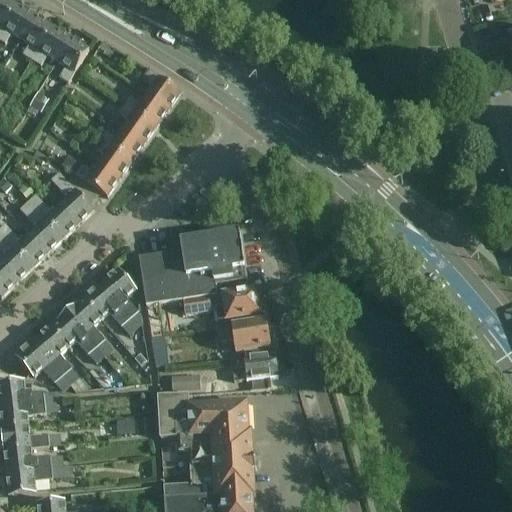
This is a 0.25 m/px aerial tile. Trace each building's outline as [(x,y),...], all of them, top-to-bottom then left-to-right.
[(0,0),(0,35),(17,8),(3,0),(0,0)] [(12,36),(21,42),(35,19),(17,8),(0,35),(0,44),(5,47),(12,36)] [(23,59),(32,64),(53,30),(35,19),(21,42),(30,47),(23,59)] [(32,64),(41,70),(48,58),(57,64),(72,42),(53,30),(32,64)] [(89,53),(72,42),(57,64),(66,70),(59,81),(68,87),(89,53)] [(153,90),(147,98),(169,113),(181,96),(159,81),(148,74),(142,83),(153,90)] [(38,96),(30,109),(38,114),(46,101),(38,96)] [(130,100),(124,108),(156,131),(169,113),(147,98),(141,107),(130,100)] [(128,124),(122,133),(144,149),(156,131),(124,108),(118,117),(128,124)] [(106,134),(100,143),(110,150),(132,165),(144,149),(122,133),(117,141),(106,134)] [(104,159),(98,167),(120,183),(132,165),(110,150),(100,143),(93,152),(104,159)] [(37,154),(32,161),(41,167),(46,160),(37,154)] [(107,201),(120,183),(98,167),(92,176),(68,160),(61,169),(85,185),(107,201)] [(51,184),(68,202),(61,209),(79,229),(94,214),(59,177),(51,184)] [(5,182),(0,186),(0,190),(4,196),(11,190),(5,182)] [(25,187),(17,193),(25,202),(33,195),(25,187)] [(36,198),(26,207),(34,213),(64,243),(79,229),(61,209),(53,216),(36,198)] [(37,232),(30,238),(48,258),(64,243),(34,213),(26,207),(20,214),(37,232)] [(5,228),(0,232),(0,239),(8,245),(33,273),(48,258),(30,238),(23,245),(5,228)] [(159,308),(184,305),(219,300),(218,288),(246,284),(244,270),(245,270),(239,236),(181,245),(182,248),(174,249),(175,256),(139,262),(147,310),(159,308)] [(0,254),(6,261),(0,266),(0,268),(17,288),(33,273),(8,245),(0,239),(0,254)] [(0,300),(2,302),(17,288),(0,268),(0,300)] [(118,274),(101,288),(131,323),(140,315),(127,302),(136,294),(118,274)] [(101,288),(84,303),(102,323),(109,317),(121,331),(131,323),(101,288)] [(257,294),(219,300),(184,305),(186,319),(212,315),(212,313),(217,312),(219,325),(261,319),(257,294)] [(84,303),(68,317),(86,337),(98,352),(106,344),(107,343),(95,329),(102,323),(84,303)] [(159,308),(147,310),(152,342),(164,340),(159,308)] [(140,315),(131,323),(138,332),(141,329),(139,316),(140,315)] [(68,317),(51,331),(69,351),(76,346),(87,360),(88,360),(98,352),(86,337),(68,317)] [(131,323),(121,331),(129,340),(138,332),(131,323)] [(236,356),(270,351),(267,325),(220,332),(222,345),(235,344),(236,356)] [(51,331),(35,345),(52,366),(64,379),(71,373),(72,372),(61,358),(69,351),(51,331)] [(106,344),(98,352),(105,360),(113,353),(106,344)] [(64,379),(52,366),(35,345),(17,360),(35,381),(43,374),(54,387),(64,379)] [(167,350),(153,352),(156,370),(170,368),(167,350)] [(98,352),(88,360),(96,368),(105,360),(98,352)] [(141,358),(135,363),(141,370),(147,365),(141,358)] [(249,384),(250,396),(271,394),(270,382),(278,381),(276,359),(245,362),(246,372),(234,373),(235,381),(247,380),(247,384),(249,384)] [(71,373),(64,379),(72,389),(79,383),(71,373)] [(64,379),(54,387),(62,397),(72,389),(64,379)] [(199,379),(171,381),(172,399),(200,397),(199,379)] [(26,396),(25,386),(0,388),(0,409),(0,412),(43,407),(42,398),(41,395),(26,396)] [(57,397),(42,398),(43,407),(55,406),(58,406),(57,397)] [(190,455),(191,471),(255,467),(255,460),(252,461),(251,435),(248,435),(247,406),(189,410),(189,399),(158,400),(161,442),(180,441),(180,455),(190,455)] [(55,406),(43,407),(44,418),(57,417),(55,406)] [(3,433),(29,430),(28,420),(44,418),(43,407),(0,412),(3,433)] [(135,423),(117,424),(118,438),(136,436),(135,423)] [(5,455),(32,452),(48,451),(47,439),(47,438),(30,440),(29,430),(3,433),(5,455)] [(60,438),(47,439),(48,451),(61,450),(60,438)] [(33,461),(32,452),(5,455),(7,476),(50,472),(49,461),(49,460),(33,461)] [(61,459),(49,461),(50,472),(62,471),(61,459)] [(252,511),(252,500),(255,500),(253,474),(255,474),(255,467),(191,471),(192,488),(164,490),(165,511),(252,511)] [(62,471),(50,472),(51,484),(72,481),(70,470),(62,471)] [(9,499),(36,496),(35,485),(51,484),(50,472),(7,476),(9,499)]
